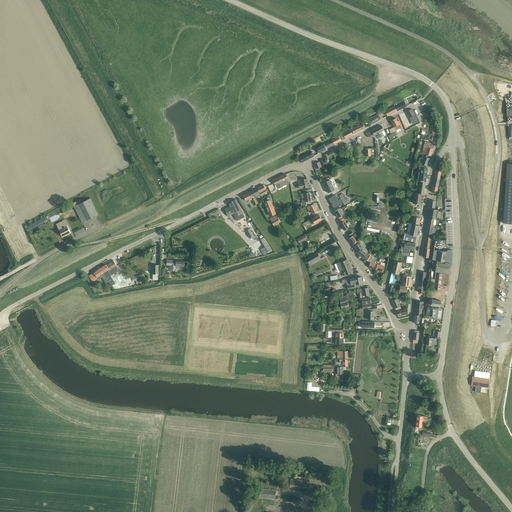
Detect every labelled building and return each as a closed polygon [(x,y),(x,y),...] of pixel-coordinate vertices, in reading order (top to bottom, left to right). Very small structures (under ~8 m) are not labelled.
[(403,99),(393,103),(394,104),(394,105),(394,106),(395,106),(397,111),(400,109),(406,106),(403,99)] [(387,110),(385,111),(387,116),(389,115),(397,111),(395,106),(394,106),(387,110)] [(406,112),(409,118),(415,115),(412,109),(406,112)] [(372,124),(380,119),(377,114),(369,118),(372,124)] [(396,118),(391,120),(395,127),(396,130),(400,128),(401,128),(402,127),(399,121),(399,120),(398,121),(396,118)] [(353,128),(351,129),(354,134),(355,133),(358,131),(365,128),(363,123),(362,123),(361,123),(361,124),(356,127),(356,126),(356,127),(353,128)] [(384,130),(382,126),(366,133),(368,137),(372,135),(374,135),(375,135),(377,139),(383,136),(386,134),(384,130)] [(340,135),(343,140),(353,135),(350,129),(340,135)] [(391,134),(388,136),(391,140),(394,138),(393,137),(397,135),(396,132),(391,134)] [(332,139),(334,145),(341,141),(339,136),(332,139)] [(334,145),(332,139),(325,143),(327,148),(334,145)] [(428,147),(427,151),(424,150),(423,153),(431,156),(434,145),(425,142),(424,146),(428,147)] [(324,144),(316,147),(318,150),(319,153),(322,151),(324,151),(327,149),(326,149),(324,144)] [(368,156),(371,156),(371,148),(365,149),(366,151),(363,151),(363,159),(368,159),(368,156)] [(311,151),(299,157),(302,163),(311,158),(314,156),(311,151)] [(427,155),(426,157),(423,156),(422,158),(424,159),(422,164),(427,166),(430,158),(430,157),(427,155)] [(506,178),(503,223),(511,223),(511,163),(506,164),(506,178)] [(413,167),(413,168),(419,169),(418,180),(420,180),(426,181),(427,173),(427,169),(428,168),(427,168),(427,167),(420,165),(419,165),(414,164),(413,167)] [(433,186),(432,191),(437,192),(438,187),(440,179),(441,171),(436,170),(435,178),(434,178),(433,186)] [(276,179),(273,180),(275,185),(276,184),(278,188),(282,187),(290,183),(288,179),(288,178),(287,176),(286,174),(276,179)] [(302,183),(299,183),(299,189),(308,187),(307,179),(306,179),(305,179),(302,179),(302,183)] [(335,190),(330,180),(323,183),(328,193),(335,190)] [(417,193),(424,194),(426,182),(417,181),(416,185),(420,185),(419,189),(417,189),(417,193)] [(261,195),(267,192),(264,185),(257,188),(261,195)] [(256,189),(250,192),(253,199),(255,198),(260,195),(256,189)] [(253,199),(250,192),(243,195),(246,201),(249,199),(249,201),(252,200),(256,206),(257,206),(256,205),(258,203),(255,198),(253,199)] [(302,202),(302,203),(301,204),(301,206),(306,205),(306,202),(311,201),(309,192),(304,193),(305,197),(302,198),(303,202),(302,202)] [(424,194),(417,193),(411,192),(411,195),(414,195),(413,203),(422,205),(424,194)] [(347,203),(350,201),(349,199),(346,200),(342,194),(340,196),(345,204),(347,203)] [(334,207),(342,202),(340,199),(338,200),(335,195),(329,199),(334,207)] [(80,200),(73,203),(74,206),(82,223),(98,215),(90,198),(81,203),(80,200)] [(245,217),(243,213),(236,199),(228,203),(230,206),(225,209),(228,216),(233,213),(237,221),(245,217)] [(275,212),(273,207),(272,204),(270,200),(268,201),(267,201),(265,202),(267,208),(268,207),(272,215),(276,214),(275,212)] [(345,204),(334,211),(335,211),(338,217),(344,214),(342,210),(348,206),(347,203),(345,204)] [(313,214),(318,211),(314,204),(307,207),(308,210),(311,209),(313,214)] [(64,214),(72,210),(70,206),(62,210),(64,214)] [(419,224),(421,218),(419,217),(420,212),(408,209),(407,217),(409,217),(409,216),(410,217),(410,218),(414,219),(413,223),(419,224)] [(278,217),(277,215),(270,219),(274,225),(281,222),(278,217)] [(307,221),(302,224),(304,226),(308,223),(312,221),(313,221),(315,224),(322,220),(319,215),(307,221)] [(45,225),(48,223),(45,217),(27,227),(29,231),(44,223),(45,225)] [(346,217),(340,220),(339,220),(340,223),(344,230),(352,226),(348,219),(347,219),(346,217)] [(66,222),(58,225),(59,227),(63,237),(71,233),(68,226),(67,223),(66,222)] [(410,235),(417,236),(419,225),(412,224),(410,234),(410,235)] [(427,234),(427,236),(431,237),(433,237),(434,234),(435,227),(434,227),(428,226),(427,234)] [(324,243),(333,239),(331,235),(334,234),(332,230),(320,235),(324,243)] [(354,246),(359,243),(360,242),(359,240),(357,242),(356,241),(359,239),(355,233),(352,235),(352,236),(349,238),(354,246)] [(417,236),(410,235),(405,234),(404,239),(415,242),(417,236)] [(431,237),(427,236),(426,236),(425,248),(429,248),(431,237),(433,238),(433,237),(431,237)] [(360,242),(359,243),(354,246),(358,252),(357,253),(364,258),(368,253),(368,252),(368,251),(361,241),(360,242)] [(403,243),(402,250),(400,250),(399,252),(399,254),(402,255),(409,255),(409,251),(406,251),(407,248),(409,248),(409,249),(414,250),(415,243),(408,242),(407,243),(403,243)] [(325,255),(336,248),(333,244),(322,251),(325,255)] [(270,245),(260,250),(263,255),(273,249),(270,245)] [(434,252),(432,260),(437,261),(437,262),(437,265),(437,266),(449,268),(450,263),(451,263),(452,257),(452,250),(447,250),(446,252),(439,251),(434,250),(434,252)] [(320,258),(319,256),(317,253),(307,259),(308,262),(310,264),(316,260),(320,258)] [(377,261),(378,258),(373,256),(369,254),(365,259),(370,262),(369,267),(376,269),(378,263),(377,262),(377,261)] [(382,259),(378,258),(377,261),(377,262),(378,263),(376,269),(383,271),(386,264),(381,262),(382,259)] [(350,266),(347,259),(336,264),(339,271),(342,270),(343,272),(344,272),(345,275),(353,272),(350,266)] [(167,265),(171,265),(171,270),(176,271),(176,266),(184,266),(185,261),(176,261),(167,260),(167,265)] [(100,268),(100,269),(109,282),(111,286),(116,283),(111,276),(112,275),(112,274),(118,270),(116,267),(117,266),(114,261),(107,265),(106,265),(100,268)] [(402,262),(394,261),(392,273),(399,274),(402,262)] [(94,273),(89,276),(93,281),(98,278),(99,280),(103,278),(107,284),(109,282),(100,269),(94,273)] [(420,272),(418,292),(424,293),(426,273),(420,272)] [(443,285),(444,273),(436,272),(435,280),(434,289),(447,291),(447,285),(443,285)] [(398,275),(398,277),(397,281),(402,281),(401,285),(410,286),(411,276),(398,275)] [(361,276),(345,279),(346,283),(347,283),(348,289),(355,288),(354,285),(362,283),(363,283),(361,276)] [(362,288),(357,289),(358,293),(359,297),(370,295),(368,287),(362,288)] [(440,299),(441,293),(441,294),(441,293),(430,291),(429,298),(432,298),(431,305),(443,307),(444,300),(440,299)] [(349,295),(342,297),(340,299),(342,309),(349,307),(348,303),(351,302),(350,299),(349,298),(349,295)] [(392,301),(396,310),(401,308),(400,306),(397,299),(392,301)] [(416,301),(415,315),(422,316),(423,302),(416,301)] [(372,310),(378,309),(377,306),(368,308),(368,319),(373,319),(374,311),(372,311),(372,310)] [(398,316),(409,314),(407,308),(397,311),(398,316)] [(427,308),(425,319),(429,319),(430,317),(437,318),(440,318),(441,311),(438,310),(439,309),(431,308),(431,309),(427,308)] [(436,344),(437,338),(427,337),(426,345),(431,345),(433,345),(433,344),(436,344)] [(333,367),(322,367),(322,370),(336,370),(336,372),(336,374),(336,377),(342,377),(342,374),(343,374),(343,366),(340,366),(336,367),(335,367),(333,367)] [(472,376),(471,385),(476,386),(478,386),(488,388),(489,378),(490,373),(475,371),(474,376),(472,376)] [(417,415),(416,426),(415,428),(418,428),(418,426),(421,426),(422,421),(427,422),(428,416),(417,415)] [(306,489),(307,481),(291,479),(290,487),(306,489)] [(275,499),(276,490),(261,488),(260,498),(275,499)]
